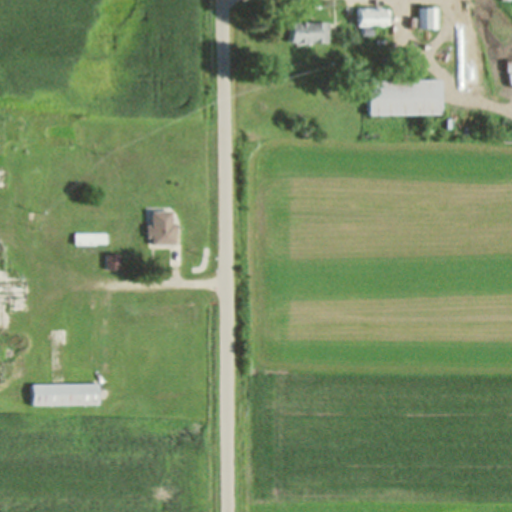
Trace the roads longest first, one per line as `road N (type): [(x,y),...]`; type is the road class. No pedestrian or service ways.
road 1 (residential): [(227,511),(221,0)]
road 2 (track): [(402,0),(402,31),(422,65),(511,115)]
